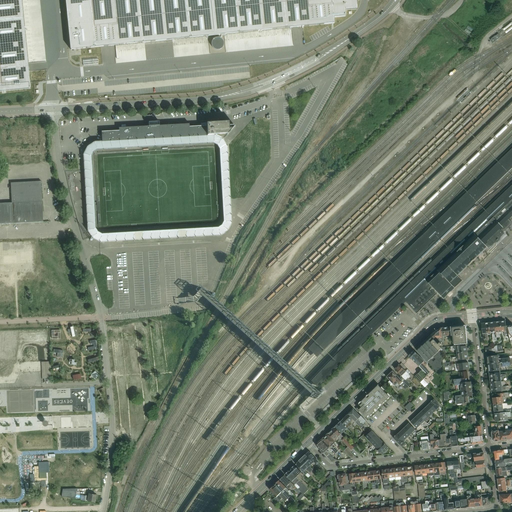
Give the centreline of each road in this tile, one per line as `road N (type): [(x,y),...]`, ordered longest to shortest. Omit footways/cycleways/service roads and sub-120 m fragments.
road 1 (tertiary): [(52,108),(237,91),(324,53),(396,0)]
road 2 (residential): [(54,126),(66,202),(101,316)]
road 3 (residential): [(102,511),(111,413),(101,316)]
road 4 (residential): [(488,448),(331,467),(307,443)]
road 5 (secondary): [(307,443),(425,328),(446,319)]
road 6 (residential): [(472,317),(488,448)]
